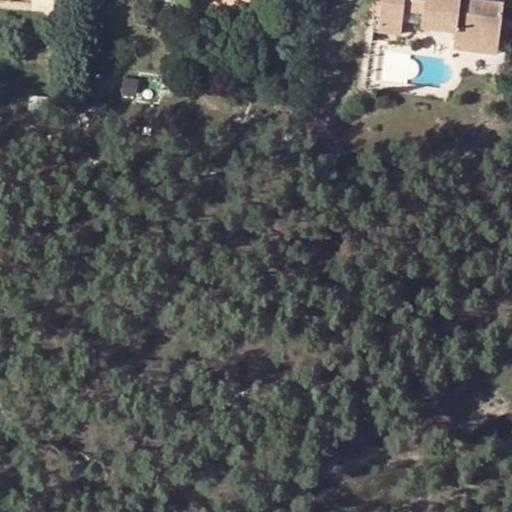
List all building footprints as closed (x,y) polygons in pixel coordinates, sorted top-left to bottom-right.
[(376,0),(375,12),(383,13),(384,0),(376,0)] [(384,0),(383,13),(381,29),(403,31),(406,8),(406,0),(384,0)] [(406,0),(406,8),(426,11),(427,0),(406,0)] [(427,0),(426,11),(424,25),(458,28),(457,37),(501,41),(504,0),(427,0)] [(501,41),(457,37),(456,45),(500,49),(501,41)] [(78,68),(76,91),(91,93),(92,69),(78,68)]
